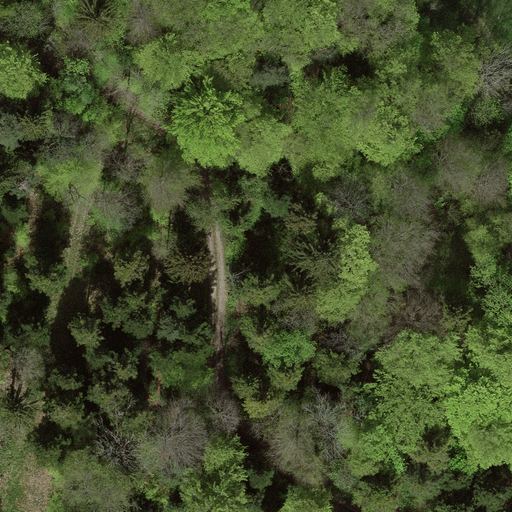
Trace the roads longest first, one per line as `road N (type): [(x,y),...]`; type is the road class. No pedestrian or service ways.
road 1 (track): [(0,39),(191,142),(216,244),(217,395),(246,431),(361,511)]
road 2 (track): [(134,107),(100,162),(18,511)]
